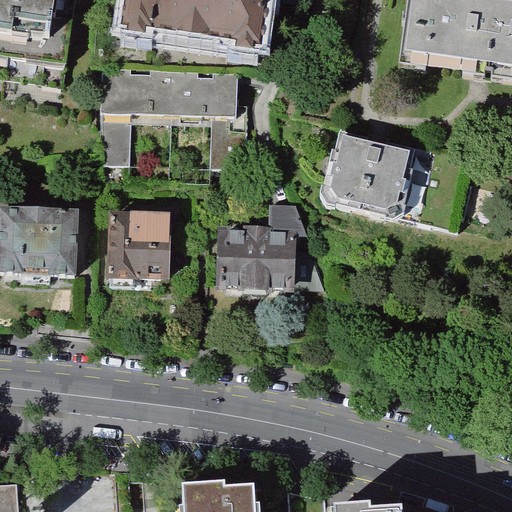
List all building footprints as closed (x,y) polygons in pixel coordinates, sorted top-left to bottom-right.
[(0,0),(0,31),(66,41),(71,0),(0,0)] [(262,55),(269,0),(132,0),(127,37),(262,55)] [(484,73),(490,74),(498,2),(478,0),(406,0),(398,62),(484,73)] [(511,4),(498,2),(490,74),(511,76),(511,4)] [(112,80),(101,80),(100,118),(235,123),(237,80),(213,79),(213,83),(197,82),(197,78),(150,77),(150,81),(129,80),(130,76),(112,75),(112,80)] [(378,145),(337,135),(324,191),(335,211),(394,224),(404,218),(417,154),(378,145)] [(297,210),(270,209),(269,233),(218,232),(215,288),(322,294),(324,286),(313,256),(293,255),(294,235),(306,236),(297,210)] [(0,279),(76,281),(78,216),(0,214),(0,279)] [(171,221),(114,219),(113,281),(170,282),(171,221)] [(0,511),(131,511),(130,476),(117,477),(29,481),(18,482),(18,491),(0,492),(0,511)] [(226,488),(184,490),(185,511),(256,511),(256,492),(227,493),(226,488)] [(326,511),(326,506),(289,498),(290,511),(326,511)]
